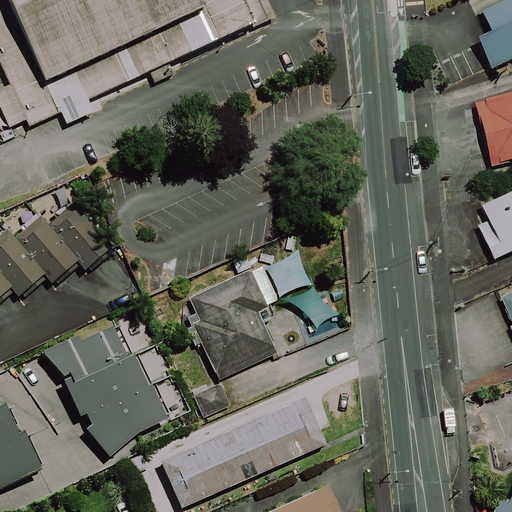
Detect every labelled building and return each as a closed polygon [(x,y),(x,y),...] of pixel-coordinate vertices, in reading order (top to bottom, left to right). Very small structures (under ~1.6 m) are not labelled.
[(0,0),(0,1),(40,93),(228,13),(222,0),(0,0)] [(511,0),(509,0),(477,15),(488,37),(473,44),(487,73),(511,61),(511,0)] [(511,97),(472,106),(487,172),(511,165),(511,97)] [(483,225),(474,229),(489,265),(511,255),(511,195),(477,210),(483,225)] [(43,229),(74,266),(81,274),(107,252),(69,207),(43,229)] [(74,266),(43,229),(36,221),(10,242),(41,278),(49,287),(74,266)] [(41,278),(10,242),(3,234),(0,237),(0,283),(7,292),(15,301),(41,278)] [(273,358),(260,327),(269,323),(262,306),(275,301),(261,268),(237,278),(189,298),(201,326),(195,328),(217,381),(273,358)] [(511,294),(497,301),(509,329),(506,330),(511,343),(511,294)] [(148,393),(109,332),(105,324),(45,362),(104,457),(164,420),(148,393)] [(511,439),(511,392),(471,408),(486,449),(511,439)] [(321,449),(300,401),(157,464),(178,511),(321,449)] [(0,453),(23,442),(18,432),(12,436),(0,412),(0,453)] [(23,442),(0,453),(0,490),(38,471),(23,442)] [(511,511),(511,479),(502,505),(493,501),(489,511),(511,511)] [(335,511),(325,489),(312,495),(276,511),(335,511)]
